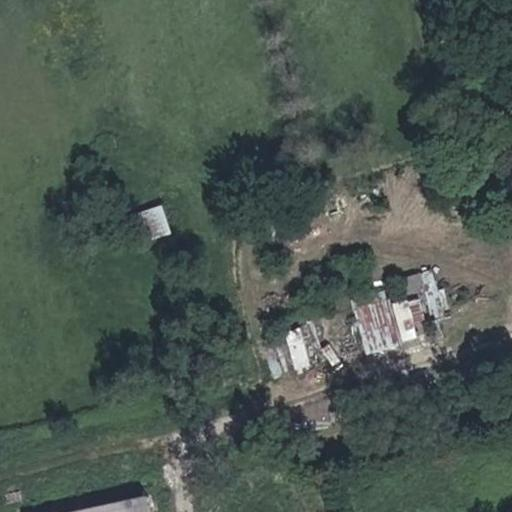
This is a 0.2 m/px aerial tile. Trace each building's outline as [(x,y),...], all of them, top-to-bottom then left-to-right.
[(346,210),(341,194),(314,203),(318,219),(346,210)] [(143,239),(172,231),(165,203),(135,210),(143,239)] [(428,270),(435,294),(467,283),(459,260),(428,270)] [(353,297),(367,350),(441,331),(425,269),(394,277),(396,286),(353,297)] [(298,368),(313,363),(303,329),(288,334),(298,368)] [(149,511),(145,494),(53,511),(149,511)]
